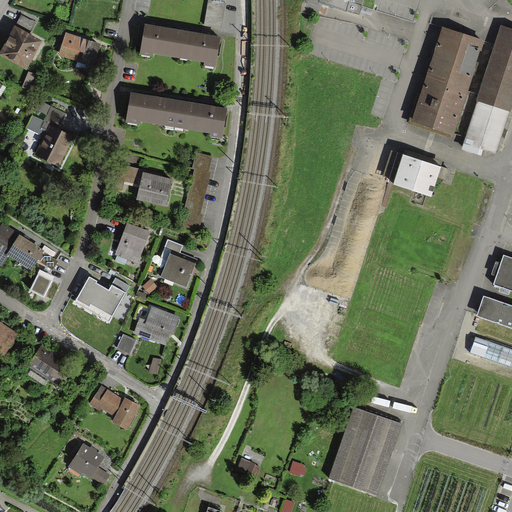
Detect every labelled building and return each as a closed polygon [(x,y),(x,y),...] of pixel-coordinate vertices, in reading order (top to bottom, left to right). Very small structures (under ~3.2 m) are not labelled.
[(225,2),(209,0),(207,0),(204,26),(221,29),(225,2)] [(323,7),(360,18),(365,0),(304,0),(305,6),(322,12),(323,7)] [(21,15),(17,23),(30,30),(35,22),(21,15)] [(178,58),(182,30),(165,28),(145,24),(140,54),(151,56),(152,53),(178,58)] [(25,31),(15,26),(0,52),(0,54),(27,70),(43,41),(25,31)] [(201,34),(182,30),(178,58),(204,62),(204,65),(216,67),(221,37),(201,34)] [(82,38),(66,33),(59,55),(94,66),(101,44),(82,38)] [(38,75),(29,71),(22,87),(31,91),(38,75)] [(139,121),(174,127),(179,100),(156,96),(131,92),(126,122),(138,124),(139,121)] [(204,104),(179,100),(174,127),(211,133),(210,136),(222,138),(227,108),(204,104)] [(67,115),(40,102),(26,129),(44,138),(35,156),(58,168),(72,138),(59,131),(67,115)] [(213,157),(196,153),(192,169),(194,170),(184,211),(186,212),(182,227),(199,231),(203,215),(201,214),(211,172),(209,172),(213,157)] [(118,163),(111,188),(122,190),(124,181),(140,185),(136,199),(166,207),(173,179),(144,172),(144,169),(118,163)] [(31,270),(44,250),(19,234),(20,233),(3,222),(0,226),(0,264),(1,266),(8,255),(31,270)] [(150,231),(127,223),(122,236),(115,255),(138,263),(150,231)] [(172,249),(180,252),(183,245),(168,239),(160,258),(167,261),(172,249)] [(180,252),(172,249),(167,261),(161,277),(186,287),(193,270),(197,259),(180,252)] [(511,258),(501,254),(490,286),(511,293),(511,258)] [(40,270),(38,274),(52,281),(54,277),(40,270)] [(52,281),(38,274),(30,290),(44,297),(52,281)] [(98,281),(90,277),(75,301),(109,321),(112,317),(126,293),(112,285),(109,290),(97,283),(98,281)] [(112,285),(126,293),(130,285),(116,277),(112,285)] [(157,286),(151,279),(143,286),(149,293),(157,286)] [(147,295),(138,291),(136,296),(145,299),(147,295)] [(511,307),(482,296),(475,316),(511,328),(511,307)] [(180,317),(152,306),(146,320),(140,318),(134,334),(166,346),(171,334),(173,335),(174,334),(180,317)] [(0,321),(0,352),(4,355),(18,333),(5,325),(0,321)] [(137,340),(124,334),(117,347),(131,353),(137,340)] [(27,366),(46,378),(62,354),(43,342),(27,366)] [(62,354),(46,378),(59,387),(75,363),(62,354)] [(162,359),(153,358),(149,373),(158,374),(162,359)] [(141,406),(125,397),(124,400),(102,385),(89,405),(100,412),(102,409),(115,417),(113,421),(127,430),(141,406)] [(352,410),(329,478),(375,494),(399,426),(352,410)] [(90,447),(83,443),(68,467),(81,475),(83,472),(91,478),(91,477),(98,467),(105,456),(97,451),(98,450),(94,448),(91,446),(90,447)] [(254,478),(258,468),(241,461),(237,471),(254,478)] [(302,466),(293,464),(290,473),(300,476),(302,466)] [(110,475),(98,467),(91,477),(104,485),(110,475)]
